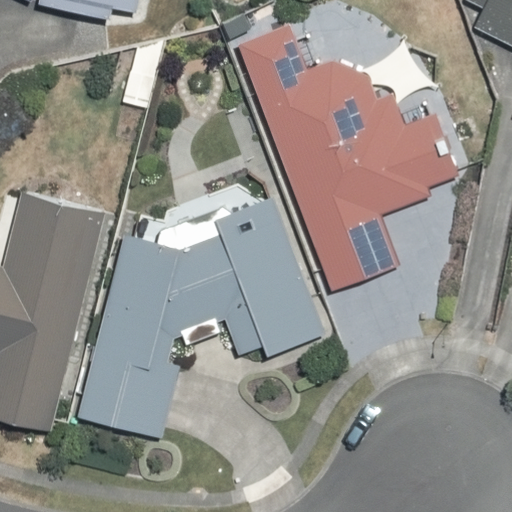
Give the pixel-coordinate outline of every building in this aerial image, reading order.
[(54,0),(53,6),(121,19),(124,7),(145,11),(147,0),(54,0)] [(511,0),(481,0),(481,1),(495,8),(483,33),(511,46),(511,0)] [(313,27),(256,45),(342,292),(409,268),(389,211),(442,192),(438,182),(468,171),(449,118),(420,128),(408,94),(389,101),(381,78),(380,78),(378,77),(377,76),(376,75),(374,74),(373,73),(371,72),(370,72),(369,71),(367,70),(366,70),(364,69),(363,68),(361,68),(359,67),(358,67),(356,67),(355,66),(353,66),(352,66),(350,65),(348,65),(347,65),(345,65),(343,65),(342,65),(340,65),(339,65),(337,65),(335,65),(334,65),(332,65),(331,65),(329,66),(327,66),(313,27)] [(0,363),(0,414),(62,431),(112,218),(29,198),(13,264),(0,260),(0,351),(3,352),(0,363)] [(135,232),(89,416),(177,436),(193,366),(176,362),(185,327),(232,309),(248,353),(274,344),(279,356),(335,335),(285,199),(240,216),(236,204),(169,224),(165,240),(135,232)]
